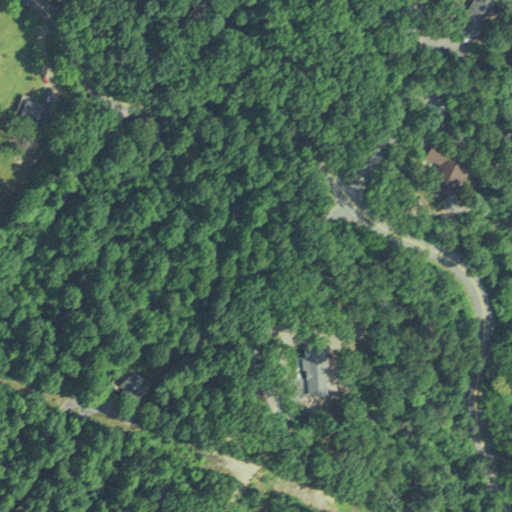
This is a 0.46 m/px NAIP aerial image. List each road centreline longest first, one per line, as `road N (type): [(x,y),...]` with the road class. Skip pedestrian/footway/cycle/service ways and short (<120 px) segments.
road 1 (tertiary): [(504,511),(476,417),(483,311),(465,266),(346,194),(272,99),(250,84),(123,103),(102,97)]
road 2 (residential): [(476,0),(449,31),(413,38),(393,108),(346,194)]
road 3 (tertiary): [(28,0),(72,68),(102,97)]
